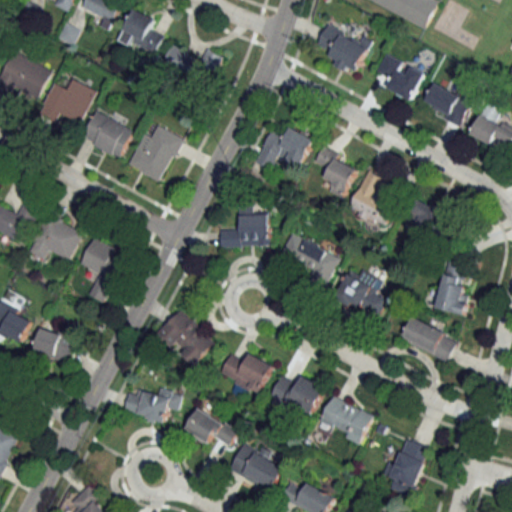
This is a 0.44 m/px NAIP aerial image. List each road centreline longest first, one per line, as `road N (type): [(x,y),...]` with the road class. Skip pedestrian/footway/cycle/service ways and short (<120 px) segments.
road 1 (residential): [(479,425),(511,296),(511,212),(486,188),(264,67)]
road 2 (residential): [(143,297),(264,67),(286,0)]
road 3 (residential): [(479,425),(418,402),(247,302)]
road 4 (residential): [(25,511),(143,297)]
road 5 (residential): [(176,234),(0,143)]
